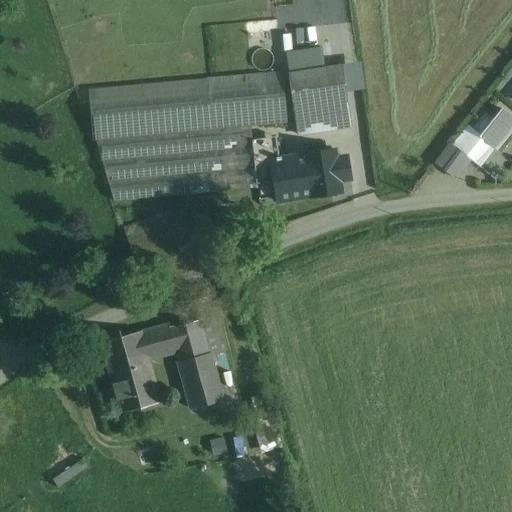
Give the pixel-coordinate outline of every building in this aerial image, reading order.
[(333,0),(294,0),(296,28),(335,25),(333,0)] [(326,50),(304,54),(307,71),(329,67),(326,50)] [(307,71),(289,73),(298,134),(311,133),(307,109),(347,103),(341,65),(329,67),(307,71)] [(282,71),(88,89),(93,140),(96,140),(251,127),(287,123),(282,71)] [(347,103),(307,109),(311,133),(350,126),(347,103)] [(499,116),(482,137),(494,147),(511,126),(499,116)] [(251,127),(96,140),(114,202),(257,189),(252,142),(251,127)] [(269,140),(252,142),(257,189),(258,188),(257,181),(274,179),(271,160),(272,160),(269,140)] [(448,141),(433,161),(455,178),(470,158),(448,141)] [(272,160),(271,160),(274,179),(277,202),(342,191),(341,179),(350,178),(346,157),(337,158),(336,150),(272,160)] [(208,211),(175,223),(171,212),(134,225),(124,229),(140,272),(219,241),(208,211)] [(207,296),(187,302),(193,321),(171,328),(169,323),(102,342),(121,413),(160,402),(149,360),(176,353),(178,362),(212,353),(222,351),(207,296)] [(212,353),(178,362),(190,405),(224,396),(212,353)] [(236,479),(282,473),(279,452),(233,458),(236,479)] [(82,453),(48,474),(56,486),(89,465),(84,457),(82,453)]
